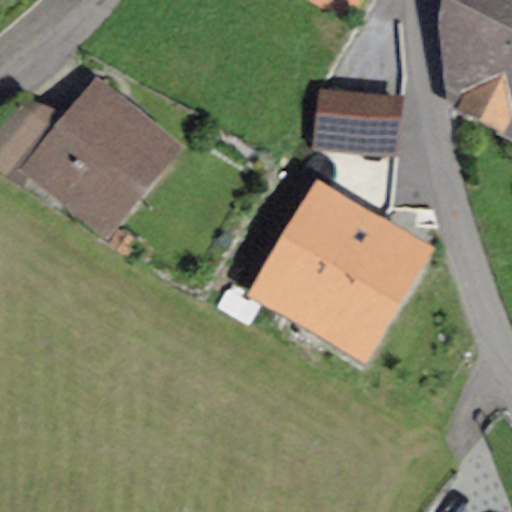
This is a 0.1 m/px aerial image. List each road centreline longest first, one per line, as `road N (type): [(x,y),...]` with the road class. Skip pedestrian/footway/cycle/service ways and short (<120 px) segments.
road 1 (residential): [(511,367),(454,197),(436,119),(424,0)]
road 2 (residential): [(105,0),(0,95)]
